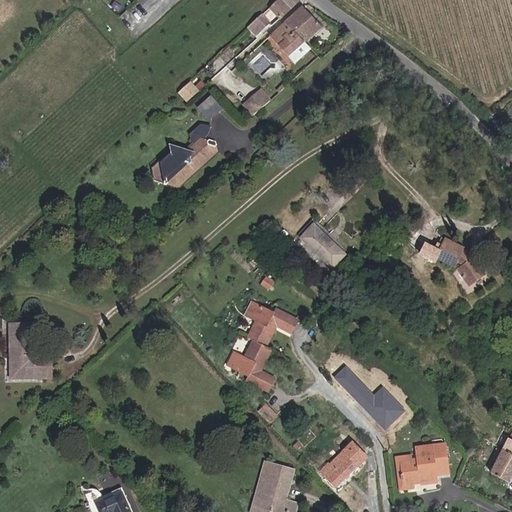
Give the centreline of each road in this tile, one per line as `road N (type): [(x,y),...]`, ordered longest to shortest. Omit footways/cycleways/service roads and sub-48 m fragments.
road 1 (unknown): [(409,75),(271,183),(96,344)]
road 2 (residential): [(511,166),(322,0)]
road 3 (unknown): [(400,511),(387,448),(331,382)]
